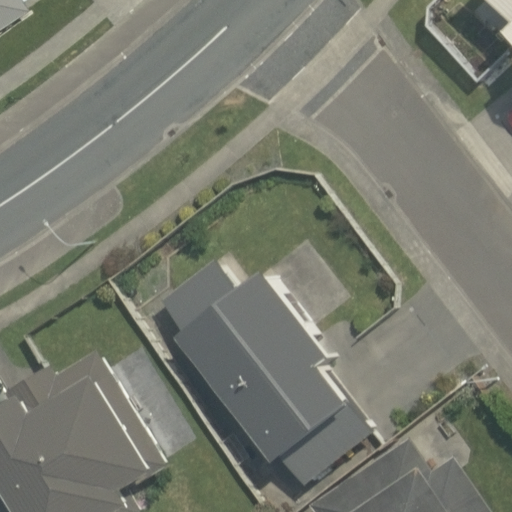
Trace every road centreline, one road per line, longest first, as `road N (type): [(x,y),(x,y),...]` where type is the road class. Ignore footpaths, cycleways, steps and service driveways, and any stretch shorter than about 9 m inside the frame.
road 1 (residential): [(275,0),(357,85),(511,279)]
road 2 (tertiary): [(257,0),(168,82),(0,208)]
